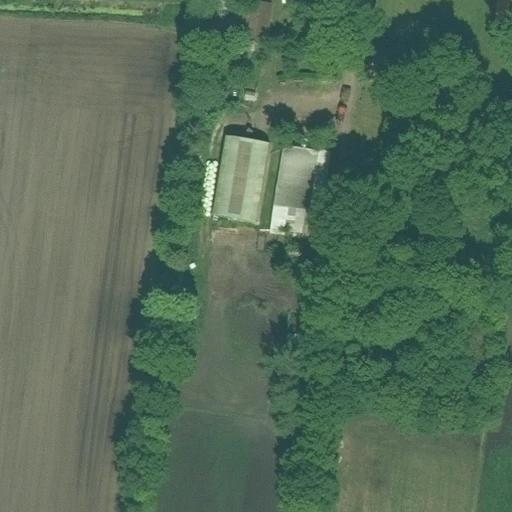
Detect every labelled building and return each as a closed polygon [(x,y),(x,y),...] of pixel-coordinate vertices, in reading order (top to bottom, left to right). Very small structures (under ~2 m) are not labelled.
[(511,0),(497,0),(493,30),(511,32),(511,0)] [(273,8),(242,5),(236,54),(253,56),(255,46),(268,48),(273,8)] [(288,44),(280,33),(271,39),(279,50),(288,44)] [(269,149),(224,141),(211,221),(255,229),(269,149)] [(330,158),(282,151),(268,238),(284,241),(285,237),(317,242),(330,158)]
